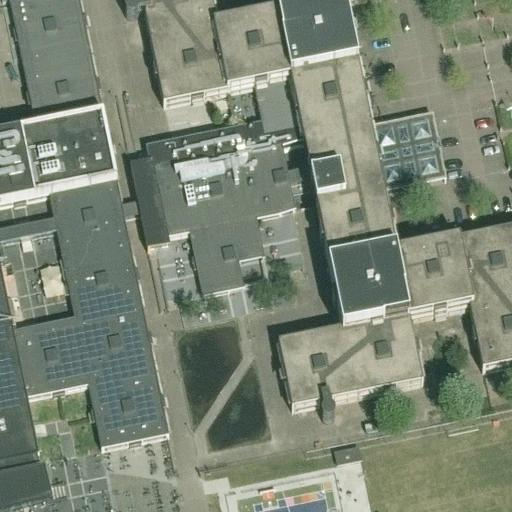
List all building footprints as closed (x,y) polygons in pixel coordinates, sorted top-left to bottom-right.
[(101,456),(169,442),(169,441),(125,225),(122,212),(112,161),(79,0),(50,0),(10,8),(36,135),(0,142),(0,476),(39,469),(26,406),(89,393),(101,456)] [(128,14),(127,16),(127,19),(128,21),(131,23),(132,24),(136,23),(138,20),(146,18),(147,21),(146,21),(145,20),(164,113),(255,94),(287,88),(291,87),(296,113),(298,123),(303,148),(308,174),(287,178),(289,191),(311,187),(342,337),(278,350),(292,417),(319,411),(322,410),(323,417),(321,420),(322,424),(322,425),(325,427),(328,427),(331,426),(332,425),(333,422),(333,419),(332,418),(330,416),(328,409),(332,408),(332,409),(423,390),(410,327),(469,315),(482,378),(511,371),(511,235),(396,260),(374,156),(377,156),(380,158),(394,155),(396,152),(393,138),(390,135),(376,138),(374,142),(372,142),(344,10),(392,0),(273,0),(277,19),(218,31),(211,0),(141,0),(143,9),(144,9),(145,12),(137,13),(134,12),(130,12),(128,14)] [(149,168),(130,172),(138,209),(144,207),(147,220),(140,222),(147,256),(169,252),(168,243),(191,238),(196,263),(192,263),(195,276),(199,276),(204,301),(230,296),(225,271),(239,268),(237,255),(261,250),(256,225),(282,220),(294,218),(290,197),(289,191),(287,178),(284,167),(281,152),(286,151),(303,148),(298,123),(296,113),(291,87),(287,88),(255,94),(262,128),(145,152),(149,168)] [(358,451),(334,456),(337,471),(361,466),(358,451)] [(39,469),(0,476),(0,511),(52,511),(44,478),(41,477),(39,469)]
